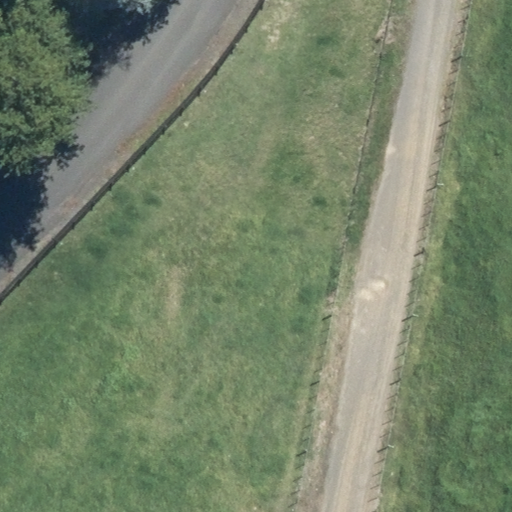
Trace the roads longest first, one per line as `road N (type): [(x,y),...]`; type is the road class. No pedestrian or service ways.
road 1 (track): [(354,511),(438,0)]
road 2 (residential): [(198,0),(143,71),(0,222)]
